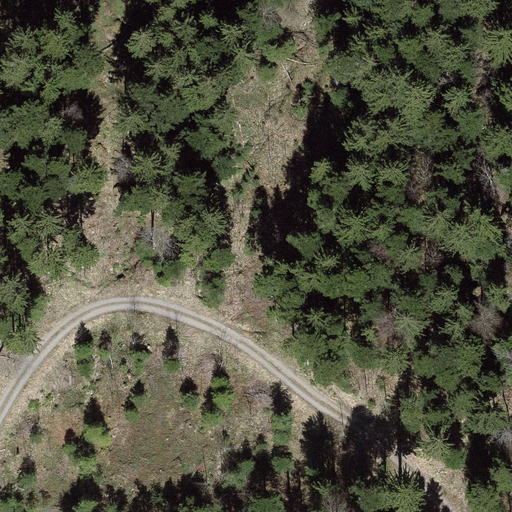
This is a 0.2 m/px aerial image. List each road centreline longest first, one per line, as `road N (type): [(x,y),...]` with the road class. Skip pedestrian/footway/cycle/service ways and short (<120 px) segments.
road 1 (track): [(0,415),(31,361),(84,311),(105,301),(153,303),(249,345),(434,490),(449,511)]
road 2 (track): [(307,392),(381,117),(372,0)]
